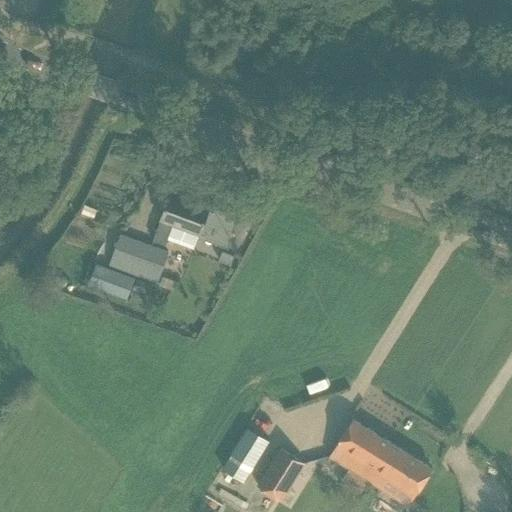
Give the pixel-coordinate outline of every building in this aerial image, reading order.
[(232,231),(237,216),(215,207),(213,212),(182,200),(184,196),(171,191),(153,240),(165,245),(167,239),(193,248),(198,233),(204,235),(203,239),(228,248),(234,232),(232,231)] [(109,265),(156,283),(167,252),(120,234),(109,265)] [(222,251),(218,260),(230,265),(234,255),(222,251)] [(95,264),(88,284),(126,297),(135,278),(95,264)] [(133,289),(146,293),(150,284),(136,279),(133,289)] [(352,419),(330,455),(349,468),(369,480),(391,443),(352,419)] [(191,459),(214,435),(205,426),(182,450),(191,459)] [(222,467),(244,480),(269,440),(247,427),(222,467)] [(391,443),(369,480),(380,487),(388,474),(416,492),(421,485),(431,468),(391,443)] [(255,485),(281,501),(304,463),(279,448),(255,485)]
